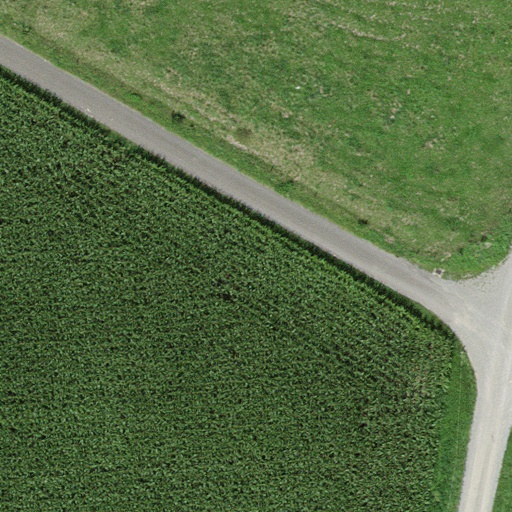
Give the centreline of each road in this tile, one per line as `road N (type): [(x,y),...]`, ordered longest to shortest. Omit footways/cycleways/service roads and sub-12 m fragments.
road 1 (track): [(0,46),(511,342)]
road 2 (residential): [(476,511),(507,340)]
